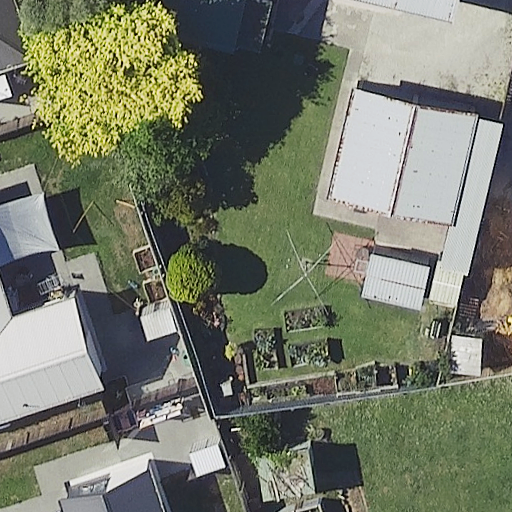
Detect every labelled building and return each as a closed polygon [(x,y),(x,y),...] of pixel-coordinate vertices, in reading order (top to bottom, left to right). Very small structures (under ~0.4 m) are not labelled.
[(0,0),(0,69),(55,52),(37,0),(0,0)] [(142,0),(140,12),(247,35),(254,0),(432,0),(441,2),(441,0),(142,0)] [(457,212),(490,60),(349,30),(316,183),(457,212)] [(511,174),(502,176),(511,274),(511,174)] [(0,212),(0,417),(122,377),(91,286),(31,306),(0,212)] [(182,511),(166,463),(77,492),(83,511),(182,511)]
